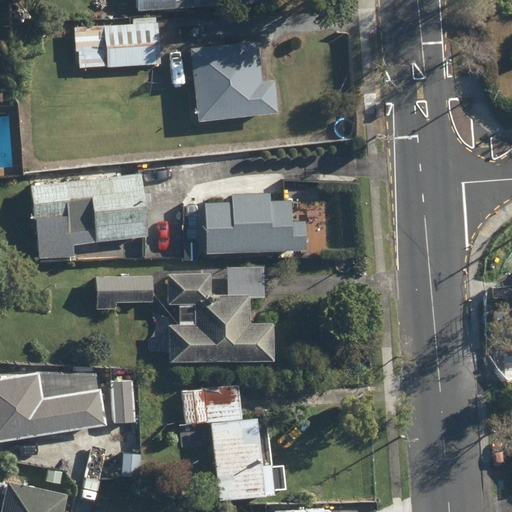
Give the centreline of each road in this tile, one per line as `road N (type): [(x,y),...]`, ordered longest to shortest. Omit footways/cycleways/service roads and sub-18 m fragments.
road 1 (tertiary): [(447,511),(422,185)]
road 2 (tertiary): [(419,29),(433,61),(437,117),(418,148)]
road 3 (tertiary): [(418,148),(404,119),(400,63),(419,29)]
